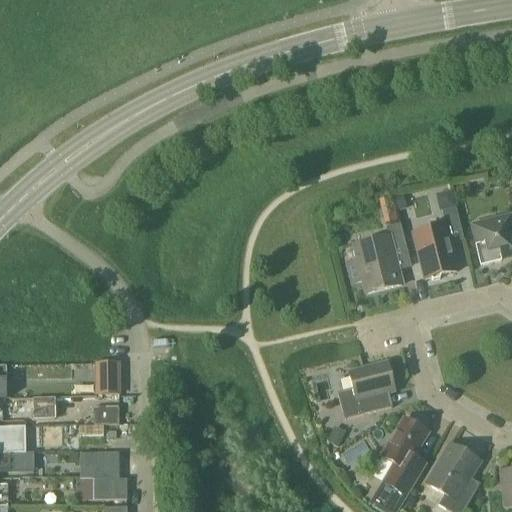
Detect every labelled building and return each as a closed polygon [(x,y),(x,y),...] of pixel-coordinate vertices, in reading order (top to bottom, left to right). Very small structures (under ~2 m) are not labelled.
[(442,194),(443,207),(457,206),(455,193),(442,194)] [(425,281),(457,273),(449,239),(463,236),(456,209),(442,212),(445,227),(414,235),(425,281)] [(399,223),(396,213),(383,216),(385,226),(399,223)] [(481,267),(501,262),(501,260),(511,257),(511,225),(510,219),(474,228),(478,246),(476,247),(481,267)] [(402,287),(393,251),(406,247),(401,225),(386,229),(389,238),(354,247),(358,262),(348,264),(353,285),(363,283),(366,296),(402,287)] [(344,422),(393,409),(389,395),(395,393),(387,364),(349,374),(353,391),(337,395),(344,422)] [(96,367),(96,397),(118,397),(119,397),(119,367),(96,367)] [(0,400),(0,423),(25,424),(25,401),(6,401),(0,400)] [(56,400),(33,400),(33,419),(56,419),(56,400)] [(94,410),(94,427),(118,427),(118,410),(94,410)] [(406,498),(425,466),(413,459),(428,435),(405,421),(382,458),(395,466),(383,485),(406,498)] [(0,455),(19,455),(27,455),(27,429),(0,428),(0,455)] [(327,442),(339,448),(345,435),(333,429),(327,442)] [(446,511),(464,511),(478,491),(467,485),(480,464),(451,446),(427,486),(445,497),(438,507),(446,511)] [(0,455),(0,475),(19,475),(19,455),(0,455)] [(94,474),(119,474),(119,456),(94,456),(94,474)] [(128,503),(128,482),(119,482),(94,481),(94,503),(128,503)]
